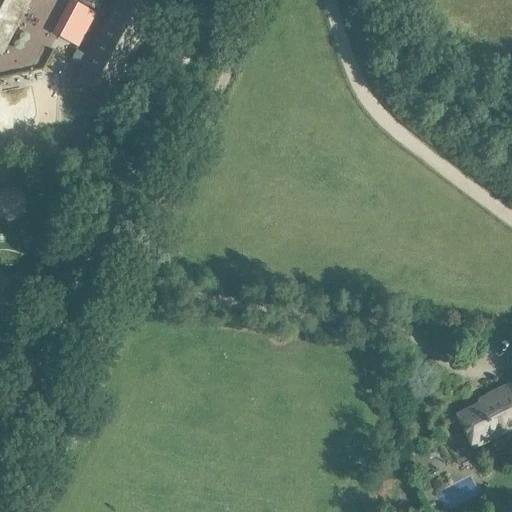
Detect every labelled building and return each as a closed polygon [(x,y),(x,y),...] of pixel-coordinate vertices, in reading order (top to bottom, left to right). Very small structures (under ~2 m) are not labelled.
[(0,0),(0,54),(28,0),(0,0)] [(101,0),(69,0),(68,2),(94,14),(101,0)] [(111,102),(118,89),(127,72),(156,17),(144,11),(132,4),(124,0),(119,0),(83,70),(75,83),(111,102)] [(74,2),(57,36),(77,47),(79,48),(87,32),(97,14),(74,2)] [(511,386),(489,397),(487,402),(458,416),(473,449),(511,430),(511,386)]
